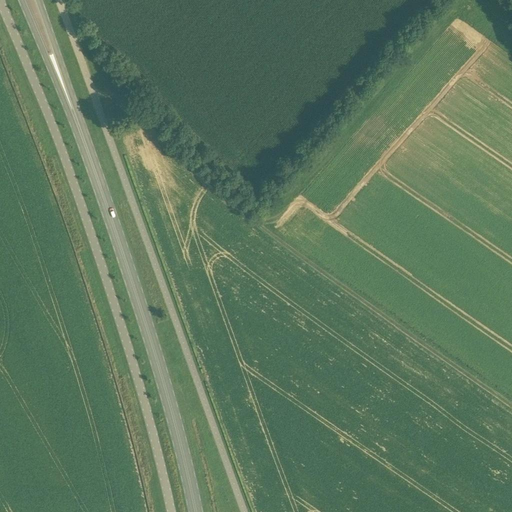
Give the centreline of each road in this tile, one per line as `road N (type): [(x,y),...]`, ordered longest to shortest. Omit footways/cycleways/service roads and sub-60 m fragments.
road 1 (unclassified): [(0,1),(107,278),(170,511)]
road 2 (primary): [(30,0),(141,310),(195,511)]
road 3 (track): [(511,407),(242,218),(122,96),(94,98)]
